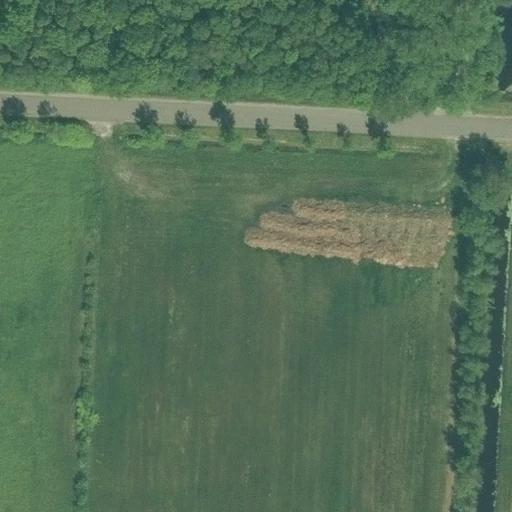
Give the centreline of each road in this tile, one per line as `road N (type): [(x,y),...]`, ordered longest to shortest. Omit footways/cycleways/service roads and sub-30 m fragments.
road 1 (unclassified): [(0,104),(511,128)]
road 2 (track): [(407,124),(392,51),(365,0)]
